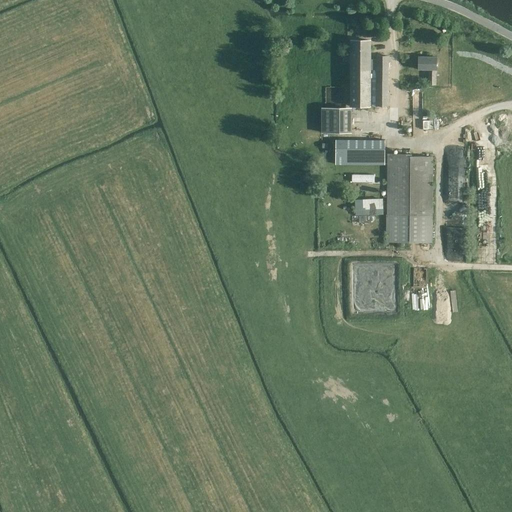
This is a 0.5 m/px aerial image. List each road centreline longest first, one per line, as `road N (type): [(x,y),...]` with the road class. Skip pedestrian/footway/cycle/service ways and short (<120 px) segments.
road 1 (track): [(511,108),(492,105),(437,140),(438,264),(409,254),(310,254)]
road 2 (track): [(0,225),(140,511)]
road 3 (track): [(437,140),(422,145),(393,137),(391,0)]
